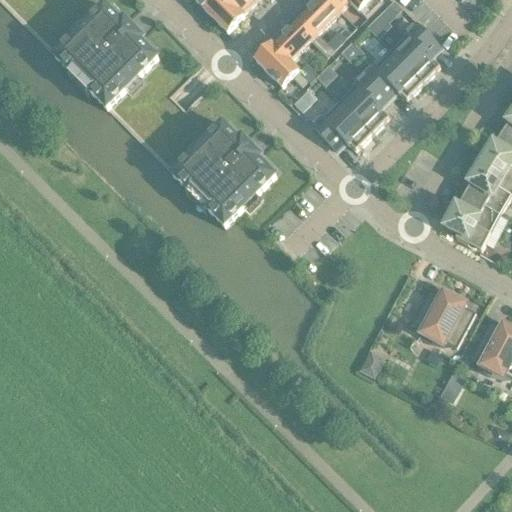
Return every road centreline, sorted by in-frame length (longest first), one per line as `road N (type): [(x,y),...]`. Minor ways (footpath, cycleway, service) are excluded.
road 1 (residential): [(511,20),(354,192)]
road 2 (residential): [(408,231),(511,70)]
road 3 (residential): [(225,67),(354,192)]
